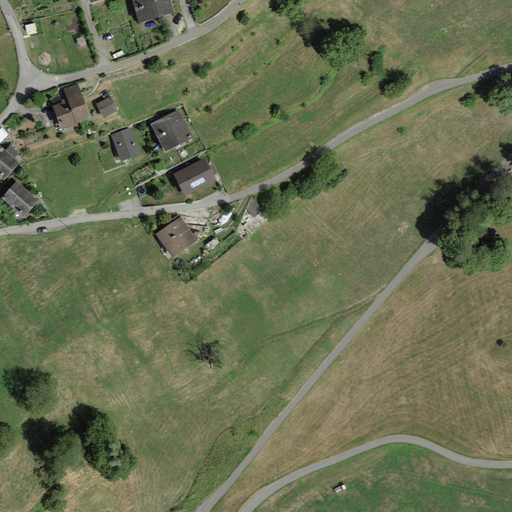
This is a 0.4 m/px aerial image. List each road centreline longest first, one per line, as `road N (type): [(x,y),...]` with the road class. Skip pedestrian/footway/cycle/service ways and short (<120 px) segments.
road 1 (unclassified): [(0,234),(225,199),(269,184),(436,89),(511,67)]
road 2 (unclassified): [(511,158),(415,259),(202,511)]
road 3 (unclassified): [(245,511),(298,474),(391,440),(511,464)]
road 4 (residential): [(25,81),(129,62),(189,35),(236,0)]
